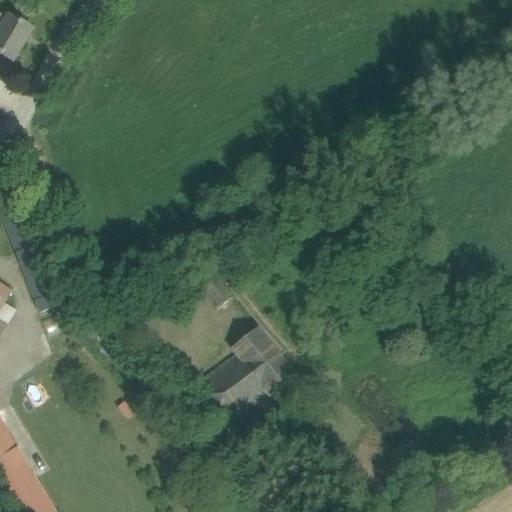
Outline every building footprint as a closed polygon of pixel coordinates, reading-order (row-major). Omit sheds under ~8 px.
[(0,54),(13,62),(33,30),(9,16),(8,18),(0,13),(0,28),(1,29),(0,30),(0,54)] [(74,301),(37,206),(4,219),(40,314),(74,301)] [(233,298),(214,274),(198,287),(217,310),(233,298)] [(0,284),(0,309),(11,292),(0,284)] [(145,323),(156,317),(148,304),(138,310),(145,323)] [(235,354),(198,384),(230,427),(295,378),(258,328),(231,349),(235,354)] [(0,490),(12,511),(55,511),(0,419),(0,490)]
